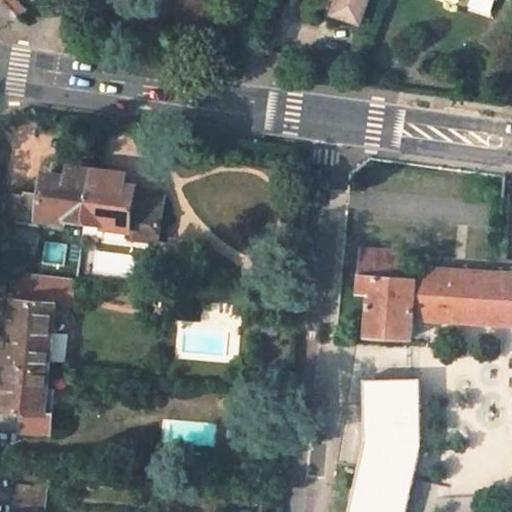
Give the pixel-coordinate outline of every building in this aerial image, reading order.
[(359,21),(366,0),(334,0),(331,11),(359,21)] [(70,165),(59,163),(57,174),(70,176),(70,165)] [(24,195),(22,220),(41,222),(42,215),(65,218),(65,215),(86,218),(93,168),(70,165),(70,176),(57,174),(46,173),(44,194),(25,192),(24,195)] [(86,218),(105,221),(104,224),(127,226),(126,235),(158,239),(164,194),(134,190),(135,185),(124,184),(125,173),(93,168),(86,218)] [(487,189),(485,208),(503,210),(504,190),(487,189)] [(24,195),(15,193),(11,218),(22,220),(24,195)] [(485,208),(483,238),(501,240),(503,210),(485,208)] [(511,271),(403,265),(403,259),(385,258),(386,249),(361,248),(357,291),(370,291),(367,334),(411,337),(412,317),(511,323),(511,271)] [(403,250),(386,249),(385,258),(403,259),(403,250)] [(0,363),(49,368),(55,303),(58,275),(56,275),(23,271),(20,299),(16,299),(13,330),(11,342),(1,341),(0,352),(0,363)] [(73,305),(75,277),(60,276),(58,275),(55,303),(73,305)] [(13,330),(1,329),(1,341),(11,342),(13,330)] [(24,429),(52,431),(53,411),(44,410),(49,368),(0,363),(0,385),(7,386),(6,398),(5,409),(25,411),(24,429)] [(422,380),(363,379),(366,437),(347,511),(405,511),(422,445),(422,380)] [(45,511),(46,506),(18,503),(16,511),(45,511)]
